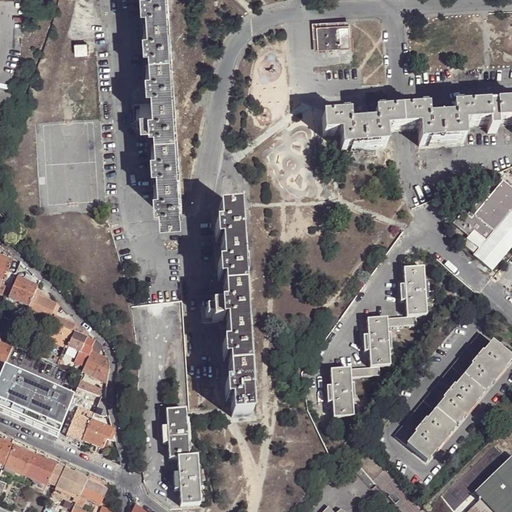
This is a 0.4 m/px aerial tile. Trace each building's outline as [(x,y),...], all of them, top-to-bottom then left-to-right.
[(179,212),(173,125),(168,45),(165,0),(141,0),(145,0),(146,23),(142,23),(143,39),(147,39),(148,47),(149,63),(145,63),(146,80),(150,79),(152,102),(135,104),(136,120),(153,118),(154,127),(154,142),(150,142),(151,160),(155,159),(157,182),(153,183),(154,199),(158,199),(159,214),(179,212)] [(351,46),(349,23),(316,25),(317,48),(351,46)] [(73,43),(74,55),(86,54),(85,42),(73,43)] [(0,122),(10,97),(0,93),(0,122)] [(511,106),(502,108),(494,108),(494,101),(485,101),(484,109),(451,111),(451,121),(426,123),(425,113),(373,115),(373,125),(348,127),(348,118),(321,119),(322,137),(339,136),(340,152),(384,149),(384,134),(400,132),(402,132),(417,132),(418,147),(462,144),(461,129),(486,127),(486,134),(496,134),(495,127),(511,125),(511,106)] [(511,188),(503,182),(491,196),(472,219),(467,215),(464,213),(454,226),(470,238),(475,233),(486,243),(511,211),(511,188)] [(472,219),(491,196),(487,193),(467,215),(472,219)] [(226,362),(227,370),(228,385),(223,385),(225,402),(229,401),(230,417),(250,416),(247,368),(241,289),(236,209),(216,211),(217,226),(213,227),(214,243),(218,243),(220,266),(216,266),(216,283),(221,283),(222,290),(223,306),(203,308),(203,324),(224,323),(225,345),(221,345),(222,362),(226,362)] [(511,211),(486,243),(476,255),(475,257),(493,272),(511,248),(511,211)] [(464,246),(476,255),(486,243),(475,233),(470,238),(464,246)] [(0,285),(9,289),(12,283),(4,281),(7,273),(11,262),(0,257),(0,285)] [(405,303),(406,319),(415,318),(426,317),(423,270),(403,271),(405,287),(400,288),(401,303),(405,303)] [(4,281),(12,283),(14,275),(7,273),(4,281)] [(9,300),(29,308),(37,289),(18,281),(9,300)] [(33,317),(49,324),(57,304),(52,302),(50,300),(46,302),(40,300),(44,292),(37,289),(29,308),(26,316),(32,319),(33,317)] [(46,302),(50,300),(44,292),(40,300),(46,302)] [(46,331),(69,341),(76,326),(74,323),(57,316),(60,308),(57,304),(49,324),(48,326),(46,331)] [(32,319),(48,326),(49,324),(33,317),(32,319)] [(406,319),(386,320),(387,328),(416,327),(415,318),(406,319)] [(369,369),(379,369),(389,367),(387,328),(386,320),(366,321),(367,337),(362,337),(363,353),(369,353),(369,369)] [(66,348),(80,354),(86,341),(81,339),(84,332),(76,326),(69,341),(66,347),(66,348)] [(43,338),(66,347),(69,341),(46,331),(43,338)] [(407,448),(492,345),(481,335),(396,438),(407,448)] [(78,365),(85,368),(94,344),(86,341),(80,354),(83,355),(78,365)] [(84,371),(83,374),(106,386),(108,374),(108,366),(99,357),(102,350),(95,341),(94,344),(85,368),(84,371)] [(511,361),(492,345),(407,448),(427,464),(511,361)] [(0,369),(2,370),(4,367),(11,351),(0,346),(0,369)] [(58,367),(60,362),(63,355),(56,352),(54,357),(59,359),(56,365),(58,367)] [(350,370),(351,378),(379,377),(379,369),(369,369),(350,370)] [(353,418),(351,378),(350,370),(330,372),(331,387),(326,387),(327,404),(332,404),(332,419),(353,418)] [(0,415),(56,440),(70,408),(0,376),(0,415)] [(78,391),(93,396),(94,390),(81,383),(78,391)] [(101,399),(105,401),(105,395),(94,390),(93,396),(101,399)] [(97,406),(101,399),(93,396),(78,391),(75,397),(97,406)] [(108,420),(105,401),(101,399),(97,406),(90,424),(81,443),(102,453),(107,442),(114,443),(111,433),(99,428),(100,425),(98,424),(100,419),(108,420)] [(167,460),(175,460),(175,458),(187,457),(184,410),(164,411),(165,428),(161,428),(162,444),(166,444),(167,460)] [(80,445),(81,443),(90,424),(75,417),(66,437),(80,445)] [(369,441),(373,445),(377,441),(373,437),(369,441)] [(11,446),(0,441),(0,469),(2,470),(11,446)] [(26,477),(35,457),(14,447),(4,471),(7,473),(8,469),(16,473),(26,477)] [(64,469),(35,457),(26,477),(35,481),(47,486),(48,484),(55,487),(64,469)] [(175,458),(175,460),(176,475),(172,475),(173,489),(177,489),(179,507),(198,505),(194,457),(187,457),(175,458)] [(511,511),(511,458),(477,493),(482,500),(469,511),(511,511)] [(87,480),(64,469),(55,487),(52,495),(72,503),(76,505),(86,481),(87,480)] [(47,486),(35,481),(33,487),(44,492),(47,486)] [(107,491),(86,481),(76,505),(75,506),(81,509),(85,501),(99,507),(107,491)] [(76,505),(72,503),(68,511),(66,511),(62,510),(60,511),(72,511),(75,506),(76,505)]
